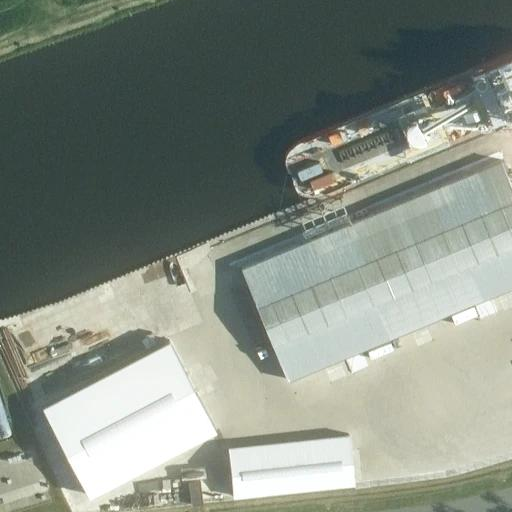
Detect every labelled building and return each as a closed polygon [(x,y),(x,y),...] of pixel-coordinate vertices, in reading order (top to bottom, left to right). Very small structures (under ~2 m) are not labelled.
[(511,285),(511,191),(498,159),(237,270),(284,382),(511,285)] [(213,430),(167,341),(40,407),(86,496),(213,430)] [(440,355),(397,366),(401,380),(444,368),(440,355)] [(0,441),(19,437),(3,381),(0,382),(0,441)] [(350,487),(346,437),(224,447),(229,497),(350,487)] [(201,507),(198,482),(186,483),(188,509),(201,507)]
